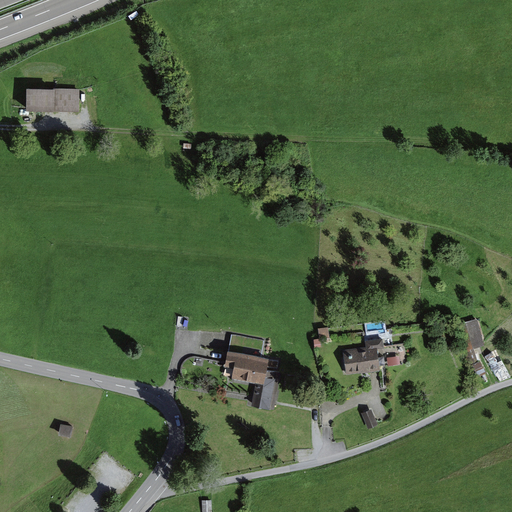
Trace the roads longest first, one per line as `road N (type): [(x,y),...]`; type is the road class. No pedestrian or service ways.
road 1 (track): [(0,126),(511,150)]
road 2 (residential): [(150,487),(169,492),(343,457),(511,381)]
road 3 (tertiary): [(150,487),(176,442),(164,402),(0,359)]
